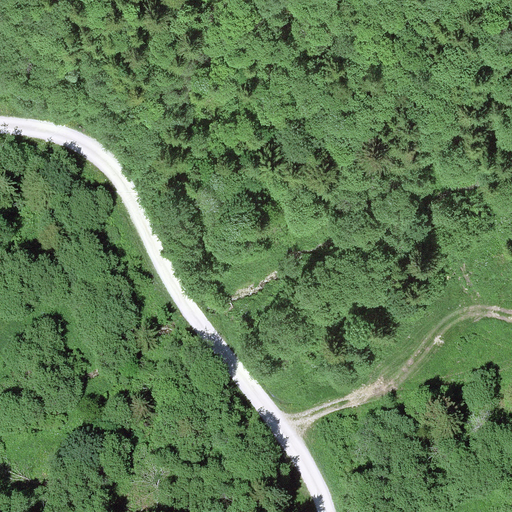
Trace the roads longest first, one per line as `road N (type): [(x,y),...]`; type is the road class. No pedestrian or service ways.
road 1 (unclassified): [(0,125),(80,142),(113,170),(190,315),(284,435),(326,511)]
road 2 (track): [(284,435),(511,334)]
